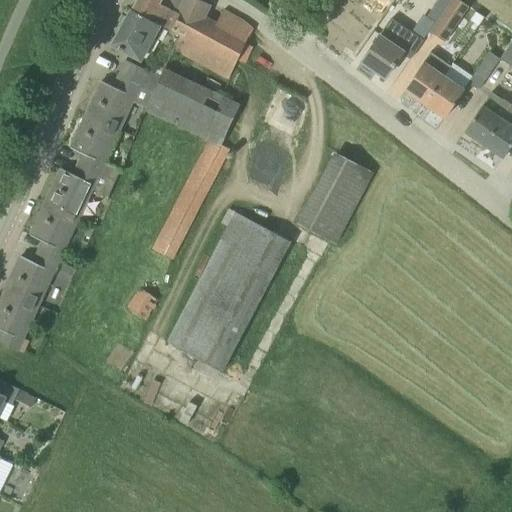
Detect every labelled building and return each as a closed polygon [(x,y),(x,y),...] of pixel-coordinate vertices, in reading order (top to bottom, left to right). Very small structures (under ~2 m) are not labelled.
[(208,4),(199,0),(136,0),(131,10),(165,28),(168,23),(174,27),(175,25),(183,30),(174,49),(228,79),(238,61),(243,64),(251,47),(201,19),(208,4)] [(445,42),(469,7),(458,0),(451,0),(430,32),(445,42)] [(140,61),(152,38),(158,41),(165,28),(131,10),(111,45),(140,61)] [(423,41),(407,30),(391,19),(361,62),(385,78),(403,53),(411,58),(423,41)] [(511,67),(511,41),(500,60),(511,67)] [(467,84),(478,91),(499,60),(489,52),(467,84)] [(404,91),(424,105),(443,77),(450,67),(430,53),(423,63),(404,91)] [(125,61),(118,76),(154,92),(161,77),(125,61)] [(128,100),(146,108),(154,92),(118,76),(113,87),(101,81),(86,115),(115,128),(128,100)] [(444,119),(456,102),(464,91),(443,77),(424,105),(444,119)] [(464,132),(483,146),(510,106),(491,93),(464,132)] [(511,145),(511,107),(510,106),(483,146),(503,159),(511,145)] [(82,154),(78,164),(115,180),(119,170),(100,161),(115,128),(86,115),(70,149),(82,154)] [(172,260),(230,150),(208,139),(151,249),(172,260)] [(340,240),(374,165),(333,147),(298,221),(340,240)] [(61,169),(46,202),(75,216),(88,188),(108,197),(115,180),(78,164),(73,174),(61,169)] [(60,248),(75,216),(46,202),(30,236),(42,242),(37,252),(59,261),(64,250),(60,248)] [(167,342),(222,373),(291,242),(234,212),(167,342)] [(21,256),(5,290),(34,304),(50,270),(54,272),(59,261),(37,252),(33,262),(21,256)] [(125,308),(145,323),(160,303),(139,288),(125,308)] [(0,329),(1,330),(0,332),(0,343),(18,351),(26,333),(22,330),(34,304),(5,290),(0,300),(0,329)] [(0,408),(3,401),(11,405),(19,390),(0,380),(0,408)]
